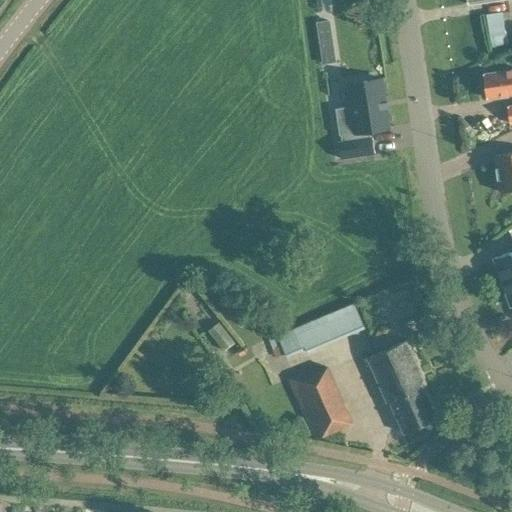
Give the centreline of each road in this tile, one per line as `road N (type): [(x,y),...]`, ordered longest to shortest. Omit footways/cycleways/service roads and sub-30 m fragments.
road 1 (secondary): [(0,448),(304,475),(427,511)]
road 2 (residential): [(511,404),(472,342),(440,257),(403,0)]
